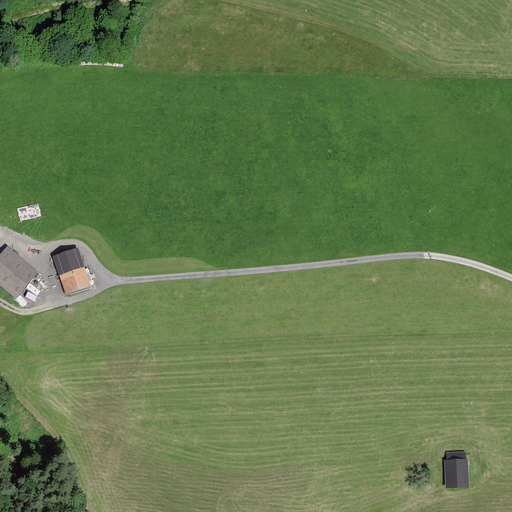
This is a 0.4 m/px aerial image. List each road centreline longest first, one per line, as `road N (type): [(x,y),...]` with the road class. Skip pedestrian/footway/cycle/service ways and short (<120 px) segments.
road 1 (track): [(511,279),(434,257),(115,281),(79,244),(28,251),(0,230)]
road 2 (track): [(115,281),(22,313),(0,300)]
